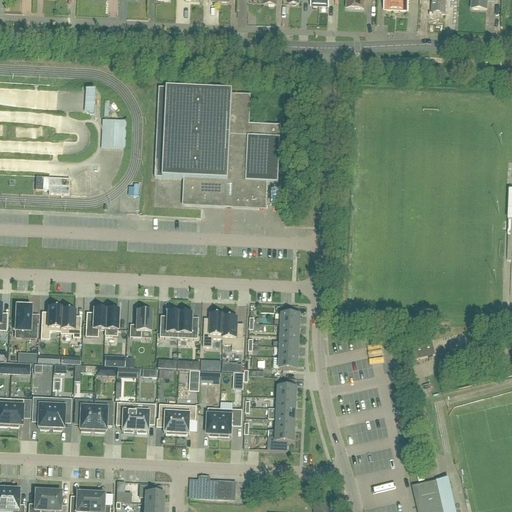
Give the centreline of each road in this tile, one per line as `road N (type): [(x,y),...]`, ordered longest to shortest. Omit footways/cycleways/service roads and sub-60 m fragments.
road 1 (tertiary): [(329,49),(0,34)]
road 2 (residential): [(320,246),(0,232)]
road 3 (unclassified): [(319,291),(0,274)]
road 4 (unclassified): [(320,246),(329,49)]
road 5 (unclassified): [(345,474),(318,363),(319,291)]
road 6 (tertiary): [(511,49),(329,49)]
road 7 (residential): [(0,459),(181,467)]
road 8 (residential): [(181,467),(345,474)]
